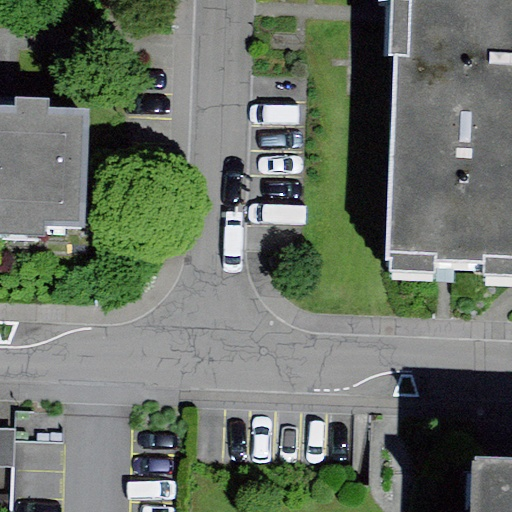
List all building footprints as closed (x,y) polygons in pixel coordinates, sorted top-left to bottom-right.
[(511,0),(381,0),(382,0),(400,4),(511,9),(511,0)] [(511,9),(400,4),(387,259),(511,264),(511,9)] [(0,237),(44,239),(45,226),(84,228),(88,114),(49,112),(50,101),(16,100),(16,107),(7,106),(0,106),(0,237)] [(16,430),(0,429),(0,466),(14,467),(16,430)] [(511,511),(511,462),(472,462),(469,511),(511,511)]
